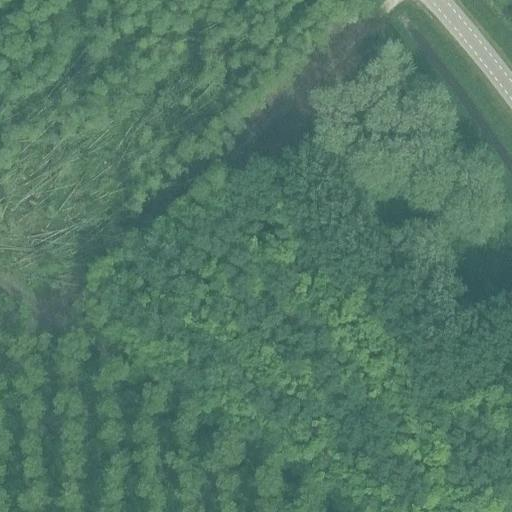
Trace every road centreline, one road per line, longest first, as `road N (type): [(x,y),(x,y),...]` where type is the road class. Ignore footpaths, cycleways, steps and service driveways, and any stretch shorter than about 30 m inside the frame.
road 1 (track): [(0,393),(387,23)]
road 2 (track): [(346,511),(0,283)]
road 3 (track): [(350,227),(254,148)]
